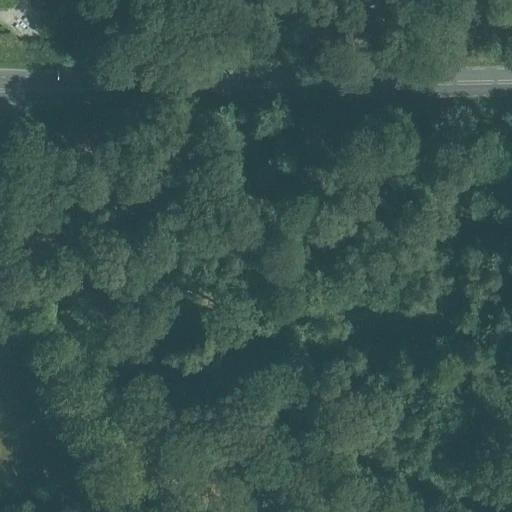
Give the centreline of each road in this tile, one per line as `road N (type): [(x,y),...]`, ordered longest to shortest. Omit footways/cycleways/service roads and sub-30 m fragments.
road 1 (primary): [(0,91),(511,83)]
road 2 (track): [(157,511),(0,200)]
